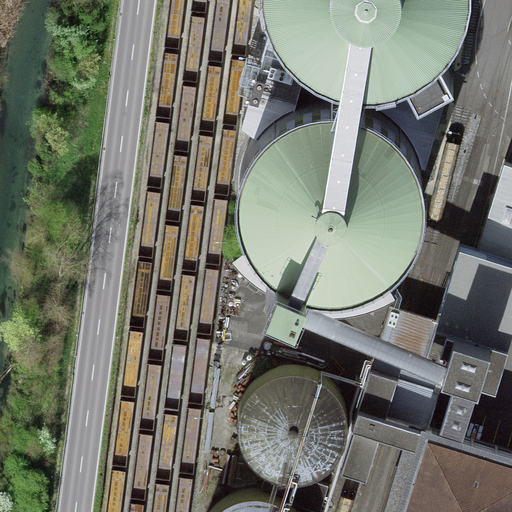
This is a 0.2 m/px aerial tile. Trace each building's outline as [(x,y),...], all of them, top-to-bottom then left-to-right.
[(335,0),(341,5),(364,15),(390,18),(417,13),(438,0),(335,0)] [(337,84),(307,88),(279,101),(257,123),(244,151),(240,182),(247,212),(262,238),(232,262),(249,285),(278,300),(304,308),(330,308),(369,304),(397,294),(378,261),(403,243),(420,217),(428,188),(427,157),(415,128),(395,105),(368,90),(337,84)] [(478,245),(459,239),(422,356),(494,378),(511,321),(511,197),(494,192),(478,245)] [(374,359),(341,467),(366,474),(398,366),(374,359)] [(305,365),(287,364),(268,369),(253,380),(242,396),(236,414),(237,433),(245,451),(257,465),(274,474),(293,477),(312,474),(328,465),(340,452),(348,435),(349,417),(345,399),(336,384),(322,372),(305,365)] [(511,511),(511,449),(425,423),(397,511),(511,511)] [(268,491),(249,489),(230,495),(214,506),(209,511),(299,511),(298,510),(285,498),(268,491)]
